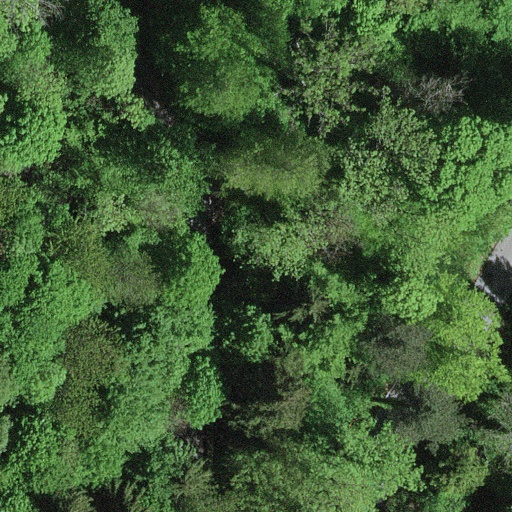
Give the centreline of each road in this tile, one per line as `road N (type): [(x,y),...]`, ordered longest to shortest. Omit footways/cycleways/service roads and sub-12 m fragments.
road 1 (track): [(203,511),(192,457),(202,207),(190,168),(98,0)]
road 2 (tertiary): [(511,266),(407,408),(358,511)]
